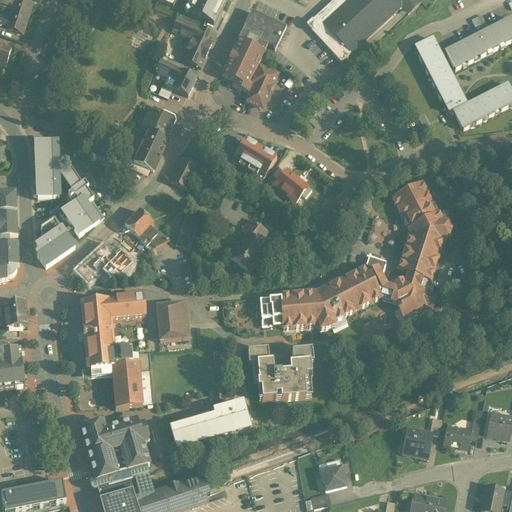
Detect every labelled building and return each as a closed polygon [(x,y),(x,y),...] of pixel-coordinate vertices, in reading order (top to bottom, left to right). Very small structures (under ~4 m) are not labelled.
[(10,0),(10,1),(6,0),(1,0),(1,3),(5,5),(3,9),(11,11),(9,17),(27,23),(32,7),(10,0)] [(190,0),(184,13),(212,27),(225,0),(190,0)] [(335,0),(332,3),(306,27),(341,64),(353,54),(401,9),(408,17),(422,4),(418,0),(335,0)] [(284,30),(251,14),(243,29),(244,29),(262,38),(259,43),(267,47),(274,51),(284,30)] [(27,23),(9,17),(8,23),(0,20),(0,30),(5,32),(4,33),(22,38),(27,23)] [(473,21),(477,29),(487,25),(483,17),(473,21)] [(197,29),(177,20),(171,34),(191,42),(197,29)] [(497,27),(440,56),(442,60),(446,57),(454,72),(462,69),(460,66),(465,63),(467,66),(474,62),(473,59),(478,57),(479,60),(486,56),(485,53),(490,50),(491,53),(499,50),(497,47),(502,44),(504,47),(511,43),(510,40),(511,39),(511,24),(510,20),(497,26),(497,27)] [(191,42),(182,63),(201,71),(216,38),(197,29),(191,42)] [(244,29),(221,78),(234,84),(232,89),(248,96),(252,88),(248,86),(248,85),(260,64),(267,47),(259,43),(262,38),(244,29)] [(440,56),(432,41),(416,49),(417,50),(414,52),(417,51),(420,56),(417,58),(421,67),(424,65),(427,70),(424,72),(428,79),(431,78),(433,83),(430,84),(434,92),(437,90),(440,95),(437,97),(441,104),(443,103),(449,114),(448,114),(447,112),(446,112),(447,115),(445,116),(446,117),(447,120),(450,119),(451,122),(452,121),(451,119),(454,117),(462,133),(470,129),(468,126),(473,123),(475,126),(482,123),(481,120),(486,117),(487,120),(495,116),(493,113),(498,111),(500,114),(508,109),(507,106),(511,103),(511,97),(506,86),(466,107),(464,104),(442,60),(440,56)] [(11,52),(0,48),(0,67),(6,69),(11,52)] [(176,72),(160,64),(155,75),(171,82),(176,72)] [(277,77),(258,68),(248,85),(252,87),(245,103),(258,109),(263,108),(277,77)] [(196,81),(176,72),(171,82),(167,90),(187,99),(196,81)] [(170,116),(152,108),(142,130),(148,132),(166,141),(172,127),(171,127),(170,124),(173,118),(170,117),(170,116)] [(422,115),(416,118),(424,134),(430,130),(422,115)] [(166,141),(148,132),(137,156),(133,165),(153,174),(168,142),(166,141)] [(36,202),(60,202),(60,179),(63,178),(63,170),(60,170),(59,145),(34,146),(36,202)] [(136,153),(130,150),(125,161),(133,165),(137,156),(136,155),(136,153)] [(208,162),(198,157),(196,162),(205,167),(208,162)] [(199,171),(179,160),(167,184),(188,194),(199,171)] [(311,193),(286,173),(275,188),(296,204),(301,198),(305,200),(311,193)] [(69,232),(65,235),(68,238),(72,235),(78,243),(103,226),(89,206),(92,203),(85,192),(87,191),(84,188),(82,189),(72,175),(62,182),(71,195),(67,198),(71,202),(74,200),(77,205),(61,216),(66,222),(63,224),(69,232)] [(421,185),(391,200),(408,232),(408,240),(398,274),(407,277),(427,283),(429,284),(443,241),(448,240),(450,233),(446,226),(442,226),(421,185)] [(0,195),(0,215),(16,215),(15,195),(0,195)] [(346,196),(336,207),(342,213),(352,201),(346,196)] [(138,215),(125,228),(124,229),(137,242),(149,230),(152,227),(139,214),(138,215)] [(198,223),(186,216),(175,249),(188,253),(198,223)] [(0,218),(0,241),(17,241),(16,218),(0,218)] [(73,249),(59,227),(55,222),(43,230),(47,235),(41,240),(48,250),(46,251),(43,246),(36,251),(36,258),(45,271),(74,251),(73,249)] [(268,235),(249,222),(241,232),(246,235),(260,246),(268,235)] [(157,237),(149,230),(137,242),(145,250),(150,246),(155,250),(169,244),(160,234),(157,237)] [(246,235),(228,260),(249,276),(267,251),(260,246),(246,235)] [(18,247),(0,247),(0,264),(18,264),(18,247)] [(104,250),(76,275),(88,288),(115,262),(104,250)] [(387,262),(369,256),(366,258),(362,271),(362,272),(365,271),(367,276),(377,271),(381,280),(387,262)] [(18,264),(0,264),(0,285),(7,285),(7,282),(9,282),(11,281),(13,280),(15,279),(16,276),(17,273),(16,271),(18,271),(18,264)] [(362,272),(317,295),(279,299),(279,302),(259,304),(261,332),(282,329),(282,332),(318,329),(320,333),(328,332),(335,329),(333,325),(379,301),(367,276),(365,271),(362,272)] [(377,271),(367,276),(379,301),(396,307),(399,312),(393,315),(400,329),(417,320),(415,316),(420,313),(421,308),(431,311),(436,297),(431,295),(432,290),(425,288),(427,283),(407,277),(404,287),(403,287),(401,283),(393,287),(395,291),(385,288),(381,280),(377,271)] [(108,304),(80,307),(87,374),(88,381),(112,379),(115,413),(129,411),(128,410),(142,409),(142,407),(138,376),(137,363),(136,359),(131,360),(131,354),(113,356),(112,340),(112,331),(111,331),(110,323),(145,320),(143,299),(133,300),(133,302),(108,305),(108,304)] [(24,305),(3,307),(3,308),(5,335),(19,336),(28,336),(25,312),(24,305)] [(185,306),(156,309),(159,345),(188,342),(185,306)] [(5,335),(0,334),(0,342),(19,343),(19,336),(5,335)] [(0,392),(14,391),(23,390),(24,390),(20,351),(7,353),(7,355),(3,355),(3,351),(0,350),(0,392)] [(289,376),(272,378),(271,366),(268,366),(267,353),(247,355),(248,364),(251,364),(252,381),(256,380),(258,398),(261,398),(261,404),(280,403),(280,404),(305,401),(305,398),(311,398),(309,379),(310,379),(308,362),(311,362),(311,353),(291,355),(292,368),(289,368),(289,376)] [(149,362),(137,363),(138,376),(151,375),(149,362)] [(154,406),(151,375),(138,376),(142,407),(154,406)] [(215,420),(170,432),(176,451),(249,431),(242,407),(214,415),(215,420)] [(511,427),(511,420),(490,416),(485,439),(509,444),(511,428),(511,427)] [(136,422),(104,431),(102,424),(79,431),(102,511),(104,511),(129,505),(129,504),(153,496),(145,469),(149,468),(143,446),(145,445),(147,441),(143,426),(142,427),(143,429),(138,430),(136,422)] [(441,424),(432,422),(429,436),(431,437),(438,439),(441,424)] [(480,425),(473,423),(471,433),(469,443),(476,445),(480,425)] [(459,432),(446,429),(442,448),(466,453),(468,443),(469,443),(471,433),(459,430),(459,432)] [(429,436),(406,432),(404,446),(407,446),(405,456),(418,458),(418,459),(426,461),(431,437),(429,436)] [(341,469),(319,475),(324,495),(346,489),(341,469)] [(203,480),(158,495),(163,511),(190,511),(206,507),(203,498),(208,496),(203,480)] [(64,481),(0,493),(0,511),(40,511),(70,506),(64,481)] [(503,493),(485,489),(479,511),(499,511),(500,507),(503,493)] [(511,495),(503,493),(500,507),(509,508),(511,498),(511,495)] [(129,504),(129,505),(104,511),(163,511),(158,495),(153,496),(129,504)] [(328,496),(311,501),(313,511),(315,511),(331,508),(328,496)] [(442,511),(444,504),(415,498),(413,506),(412,505),(410,511),(442,511)]
